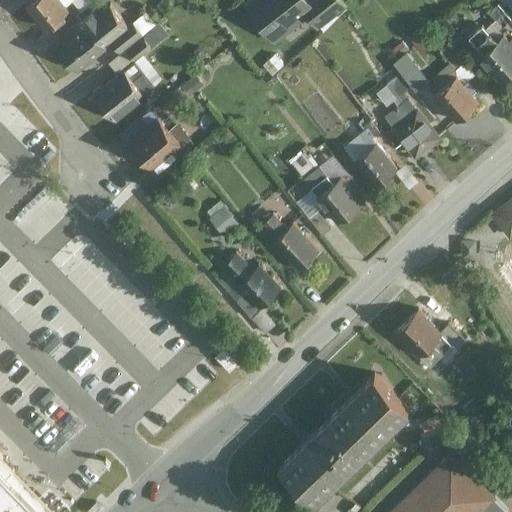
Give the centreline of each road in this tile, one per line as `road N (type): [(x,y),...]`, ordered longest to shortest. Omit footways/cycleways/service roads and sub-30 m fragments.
road 1 (residential): [(169,477),(511,157)]
road 2 (residential): [(0,32),(105,172)]
